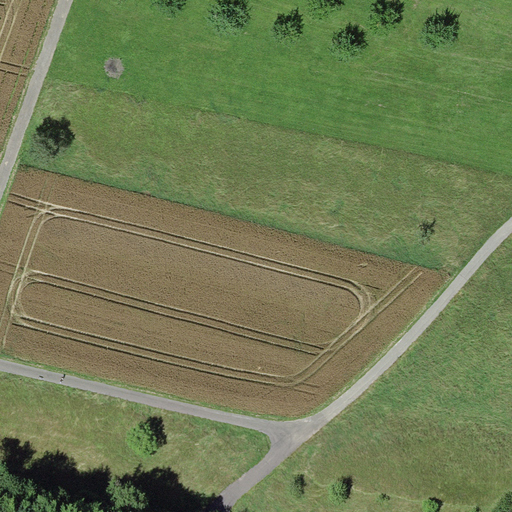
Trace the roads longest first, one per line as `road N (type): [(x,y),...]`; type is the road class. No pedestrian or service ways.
road 1 (track): [(0,364),(299,435)]
road 2 (track): [(299,435),(416,329),(511,221)]
road 3 (track): [(66,0),(0,188)]
